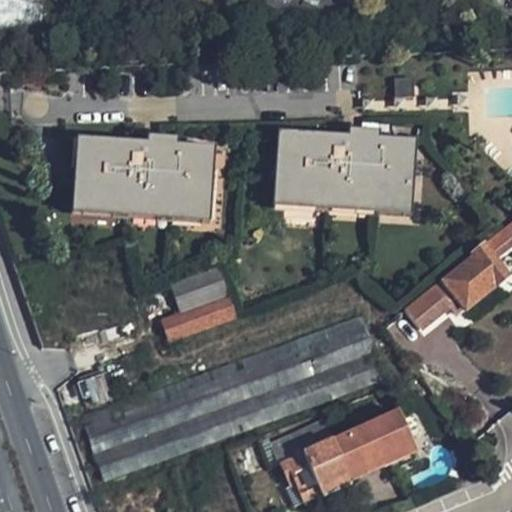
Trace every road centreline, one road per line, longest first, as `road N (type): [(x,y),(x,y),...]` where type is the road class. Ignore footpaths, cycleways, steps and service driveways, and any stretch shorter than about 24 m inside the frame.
road 1 (tertiary): [(54,511),(0,356)]
road 2 (unknown): [(441,343),(511,461)]
